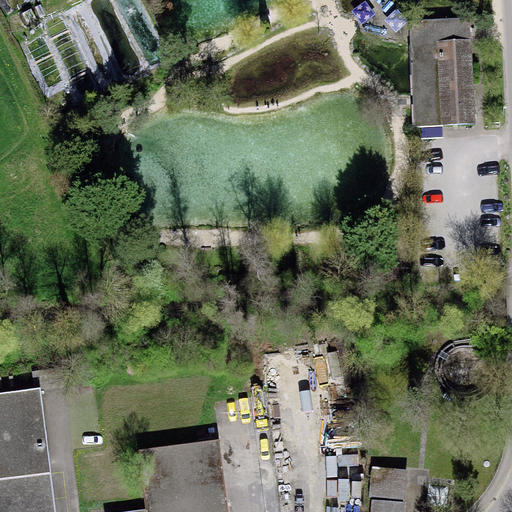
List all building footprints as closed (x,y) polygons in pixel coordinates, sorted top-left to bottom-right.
[(468,22),(411,25),(417,127),(473,124),(468,22)] [(455,345),(444,352),(438,363),(436,376),(441,388),(450,397),(462,401),(475,399),(485,392),(492,381),(493,369),(489,357),(480,348),(468,344),(455,345)] [(0,395),(0,511),(54,511),(40,390),(0,395)] [(227,511),(219,442),(138,453),(145,511),(144,511),(227,511)] [(372,469),(370,497),(403,501),(406,472),(372,469)] [(448,485),(428,483),(427,505),(446,507),(448,485)] [(401,511),(402,506),(375,503),(374,511),(401,511)]
